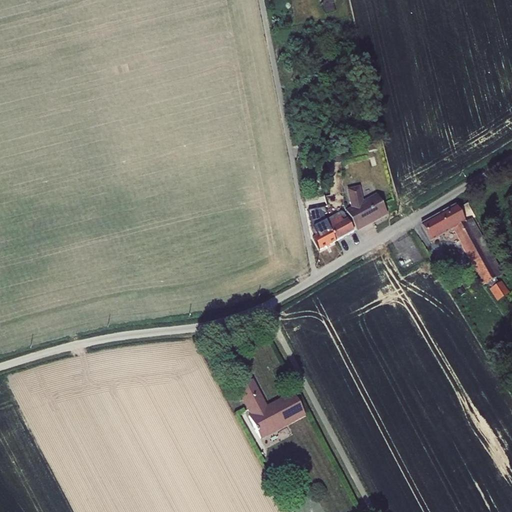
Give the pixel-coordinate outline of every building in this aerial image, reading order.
[(332,0),(320,0),(322,6),(323,5),(324,14),(334,12),(333,4),(334,3),(332,0)] [(355,138),(346,141),(348,147),(368,142),(365,134),(355,137),(355,138)] [(376,144),(366,147),(368,153),(378,151),(376,144)] [(310,145),(303,146),(305,155),(312,153),(310,145)] [(329,154),(325,155),(325,165),(341,164),(340,151),(340,150),(329,154)] [(350,208),(345,211),(356,230),(365,226),(364,224),(370,220),(371,222),(387,214),(376,194),(362,202),(359,187),(346,189),(350,208)] [(495,279),(464,223),(456,206),(421,225),(430,243),(453,230),(462,247),(461,248),(482,287),(495,279)] [(330,230),(326,221),(323,215),(326,214),(324,208),(308,211),(311,228),(316,237),(330,230)] [(340,213),(326,221),(330,230),(336,241),(353,232),(343,213),(340,213)] [(471,219),(464,223),(495,279),(502,275),(498,267),(471,219)] [(330,230),(316,237),(313,238),(319,250),(336,241),(330,230)] [(502,282),(489,290),(497,301),(509,293),(502,282)] [(251,380),(236,387),(251,415),(248,417),(260,439),(304,415),(292,393),(270,405),(271,407),(266,410),(251,380)]
